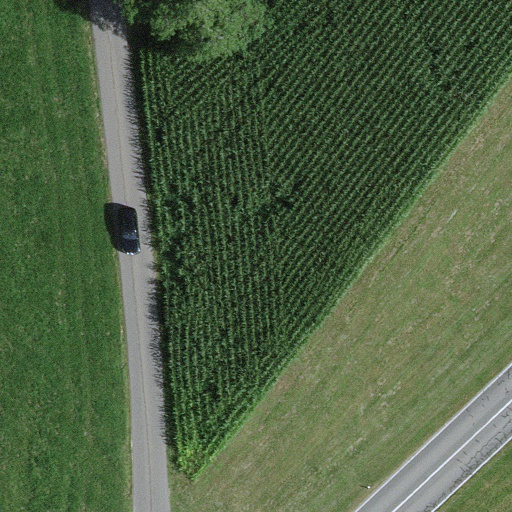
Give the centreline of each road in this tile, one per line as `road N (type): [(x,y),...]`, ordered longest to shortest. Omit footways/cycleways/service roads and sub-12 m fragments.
road 1 (tertiary): [(104,0),(144,346),(153,511)]
road 2 (secondary): [(399,511),(511,405)]
